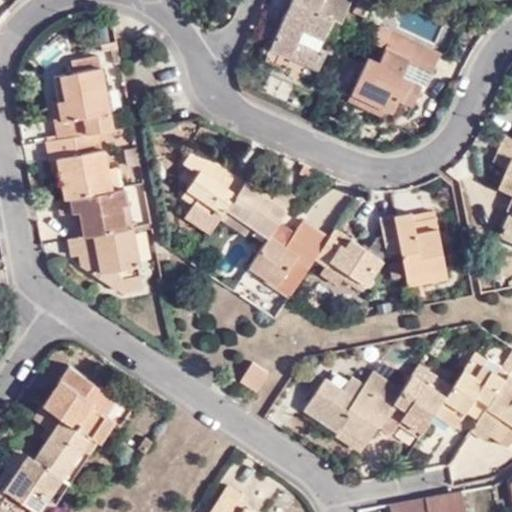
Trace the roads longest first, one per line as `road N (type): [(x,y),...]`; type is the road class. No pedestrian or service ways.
road 1 (residential): [(511,32),(458,134),(425,162),(381,167),(297,144),(207,91),(153,0)]
road 2 (residential): [(59,303),(297,459),(336,495),(340,511)]
road 3 (residential): [(0,115),(27,261),(59,303)]
